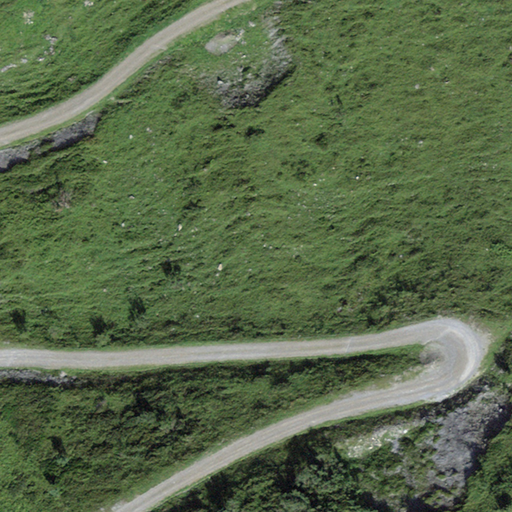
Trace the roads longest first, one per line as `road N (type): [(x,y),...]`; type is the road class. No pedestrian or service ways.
road 1 (track): [(0,361),(455,332),(466,365),(456,377),(266,439),(127,511)]
road 2 (track): [(240,0),(193,21),(85,104),(0,137)]
